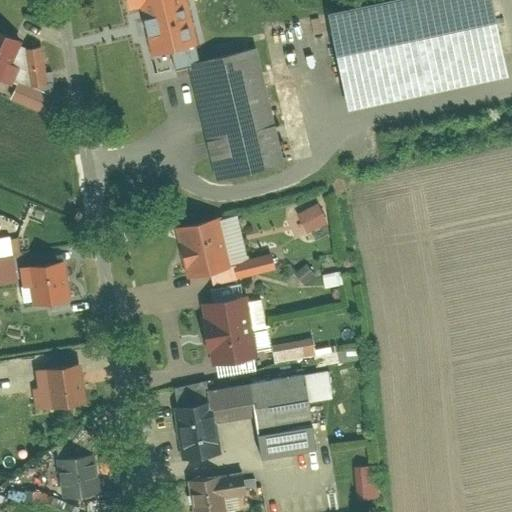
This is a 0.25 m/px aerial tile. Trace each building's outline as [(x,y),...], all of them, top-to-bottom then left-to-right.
[(189,0),(126,0),(130,13),(142,10),(153,57),(200,46),(189,0)] [(486,0),(396,0),(327,15),(348,109),(503,75),(486,0)] [(0,30),(0,81),(13,87),(22,67),(12,62),(22,40),(0,30)] [(190,63),(218,179),(287,163),(259,47),(190,63)] [(318,202),(295,214),(304,233),(328,221),(318,202)] [(220,217),(173,229),(185,276),(232,265),(220,217)] [(64,262),(21,269),(24,287),(33,286),(35,303),(69,298),(64,262)] [(240,294),(239,284),(210,286),(211,296),(240,294)] [(202,306),(212,367),(257,360),(247,298),(202,306)] [(312,339),(271,343),(273,361),(314,357),(312,339)] [(80,362),(34,369),(37,387),(30,388),(34,410),(86,401),(80,362)] [(211,389),(212,399),(217,426),(257,419),(263,458),(316,449),(308,404),(333,400),(328,369),(211,389)] [(170,407),(180,461),(222,453),(217,426),(212,399),(170,407)] [(94,452),(58,457),(64,497),(100,491),(94,452)] [(377,497),(376,464),(358,465),(360,498),(377,497)] [(186,482),(191,511),(224,511),(222,497),(246,493),(242,471),(186,482)]
